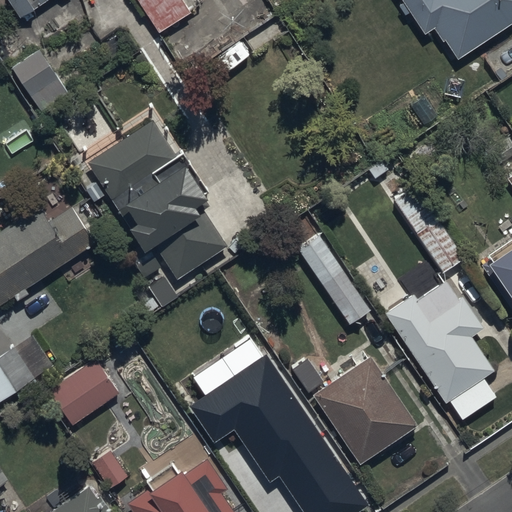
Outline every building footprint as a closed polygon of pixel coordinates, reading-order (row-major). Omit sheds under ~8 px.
[(10,0),(21,15),(44,0),(10,0)] [(140,0),(160,29),(191,9),(185,0),(140,0)] [(511,0),(399,0),(399,1),(406,11),(411,8),(425,29),(436,22),(444,34),(445,33),(458,54),(511,19),(511,0)] [(40,47),(13,64),(41,108),(68,91),(40,47)] [(159,113),(90,157),(144,241),(129,251),(145,275),(163,264),(151,245),(154,243),(175,276),(227,243),(198,199),(210,192),(159,113)] [(417,181),(395,196),(445,270),(465,256),(436,215),(439,213),(417,181)] [(41,200),(0,226),(0,301),(15,292),(18,296),(29,289),(26,284),(96,239),(72,201),(50,215),(41,200)] [(320,230),(298,245),(349,320),(371,305),(320,230)] [(511,238),(481,260),(511,304),(511,238)] [(412,293),(386,311),(462,420),(496,396),(482,377),(497,367),(472,331),(483,324),(463,294),(429,317),(412,293)] [(222,376),(197,339),(162,364),(187,400),(222,376)] [(34,376),(14,345),(0,354),(0,408),(0,409),(28,392),(22,383),(34,376)] [(372,350),(314,389),(360,459),(419,420),(372,350)] [(268,355),(190,407),(214,443),(234,429),(269,482),(279,476),(302,511),(358,511),(368,505),(268,355)] [(119,393),(93,357),(45,390),(70,427),(119,393)] [(129,473),(111,446),(89,461),(107,487),(129,473)] [(182,461),(127,499),(135,511),(237,511),(223,491),(229,487),(207,455),(187,469),(182,461)] [(110,511),(107,507),(109,505),(101,493),(98,495),(89,482),(51,508),(53,511),(110,511)]
